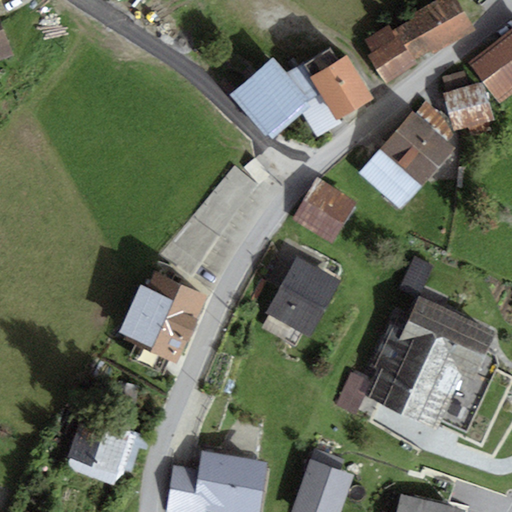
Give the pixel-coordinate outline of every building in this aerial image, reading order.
[(390,25),(364,40),(372,52),(367,55),(386,84),(419,63),(416,61),(475,31),(457,0),(440,0),(392,29),(390,25)] [(0,13),(0,62),(15,58),(0,13)] [(502,103),(511,94),(511,29),(470,64),(502,103)] [(374,99),(346,56),(339,61),(331,48),(303,66),(310,79),(323,99),(338,122),(374,99)] [(285,75),(271,59),(229,95),(269,140),(301,112),(311,104),(285,75)] [(303,66),(285,75),(311,104),(323,99),(310,79),(303,66)] [(443,78),(448,93),(468,87),(463,72),(443,78)] [(494,121),(482,83),(468,87),(448,93),(443,95),(453,125),(455,133),(494,121)] [(338,122),(323,99),(311,104),(301,112),(317,137),(340,125),(338,122)] [(425,101),(415,115),(447,143),(455,133),(453,125),(425,101)] [(415,115),(413,112),(380,149),(421,186),(455,150),(447,143),(415,115)] [(400,210),(421,186),(380,149),(358,172),(400,210)] [(249,158),(166,260),(192,281),(275,178),(249,158)] [(317,180),(292,220),(331,244),(356,204),(317,180)] [(340,281),(296,257),(265,314),(309,338),(340,281)] [(433,266),(413,258),(399,290),(419,298),(433,266)] [(178,363),(207,296),(153,273),(147,287),(140,285),(120,333),(126,336),(124,341),(178,363)] [(419,298),(410,318),(397,312),(372,367),(380,371),(368,397),(440,429),(466,373),(475,378),(496,333),(419,298)] [(356,417),(370,381),(351,374),(336,409),(356,417)] [(83,416),(68,458),(120,477),(135,434),(83,416)] [(314,450),(310,461),(340,470),(344,460),(314,450)] [(205,511),(206,511),(258,511),(266,462),(202,452),(199,470),(174,466),(166,511),(205,511)] [(340,511),(353,474),(340,470),(310,461),(293,511),(340,511)] [(464,511),(465,511),(401,495),(396,511),(464,511)]
